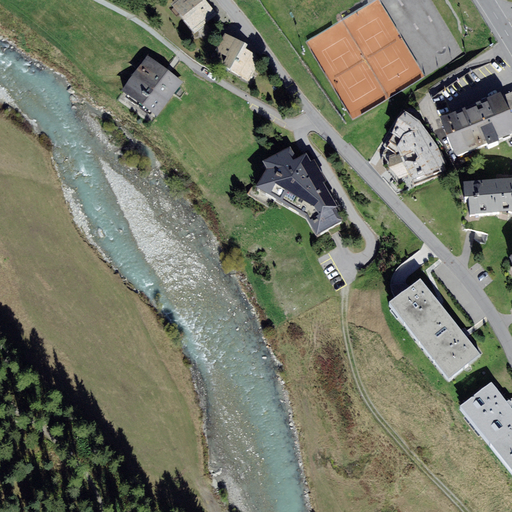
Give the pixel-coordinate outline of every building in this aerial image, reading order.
[(174,0),(171,4),(195,33),(217,14),(205,0),(174,0)] [(221,67),(250,82),(263,59),(245,49),(248,45),(225,33),(215,51),(227,57),(221,67)] [(148,56),(122,91),(157,116),(183,82),(148,56)] [(441,117),(457,156),(487,143),(489,146),(500,141),(499,138),(511,132),(511,118),(509,111),(502,96),(501,91),(441,117)] [(511,91),(502,96),(509,111),(511,110),(511,91)] [(415,184),(448,172),(437,145),(420,120),(404,110),(388,139),(398,146),(399,152),(389,156),(389,167),(400,179),(410,175),(415,184)] [(317,238),(345,223),(337,211),(339,210),(325,185),(327,184),(315,163),(312,164),(307,157),(298,161),(291,150),(264,164),(268,172),(257,191),(307,219),(317,238)] [(469,216),(510,213),(507,180),(463,183),(464,199),(468,198),(469,216)] [(420,281),(389,306),(419,344),(450,320),(420,281)] [(450,320),(419,344),(449,382),(480,358),(450,320)] [(461,409),(490,447),(511,430),(511,413),(491,386),(461,409)] [(511,430),(490,447),(511,475),(511,430)]
